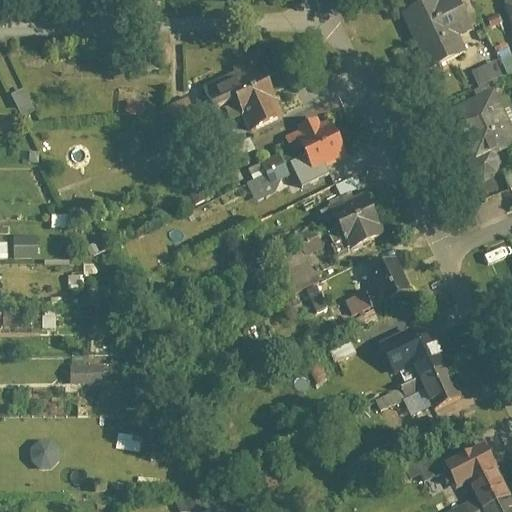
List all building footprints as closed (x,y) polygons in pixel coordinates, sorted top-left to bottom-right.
[(457,41),(439,0),(419,0),(391,12),(412,61),(457,41)] [(503,47),(511,44),(511,0),(503,0),(489,5),(503,47)] [(269,110),(247,65),(219,79),(240,123),(269,110)] [(240,123),(219,79),(190,92),(212,137),(240,123)] [(9,98),(21,121),(33,115),(22,92),(9,98)] [(492,158),(511,148),(511,141),(492,97),(451,117),(473,165),(469,167),(475,179),(482,183),(494,177),(497,168),(492,158)] [(312,119),(279,134),(289,157),(322,141),(312,119)] [(322,141),(289,157),(299,179),(332,164),(322,141)] [(248,142),(227,151),(231,162),(253,153),(248,142)] [(277,157),(245,171),(251,185),(245,187),(253,205),(277,195),(273,185),(286,180),(277,157)] [(511,171),(500,176),(511,204),(511,171)] [(353,193),(313,210),(324,234),(364,217),(353,193)] [(364,217),(324,234),(334,258),(374,241),(364,217)] [(11,260),(35,260),(35,239),(11,239),(11,260)] [(305,260),(321,252),(315,240),(273,261),(291,296),(317,284),(305,260)] [(511,252),(501,258),(511,282),(511,252)] [(395,258),(353,278),(367,308),(409,289),(395,258)] [(350,320),(366,313),(359,297),(343,305),(350,320)] [(423,336),(389,353),(404,385),(439,368),(423,336)] [(67,363),(69,388),(103,386),(102,361),(67,363)] [(439,368),(404,385),(420,417),(454,401),(439,368)] [(119,437),(118,449),(137,451),(138,438),(119,437)] [(508,511),(473,443),(426,467),(441,497),(453,491),(463,511),(508,511)] [(27,445),(29,473),(57,471),(56,444),(27,445)] [(190,511),(208,511),(205,501),(189,506),(190,511)]
